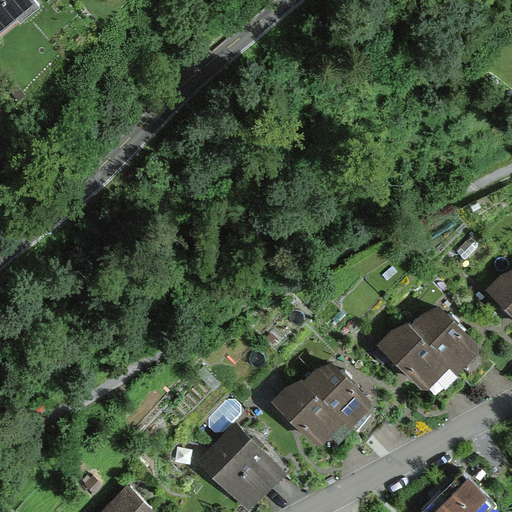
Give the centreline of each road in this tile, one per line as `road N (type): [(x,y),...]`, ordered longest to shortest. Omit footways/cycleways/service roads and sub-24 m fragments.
road 1 (track): [(511,160),(339,207),(0,415)]
road 2 (residential): [(286,0),(172,93),(68,204),(0,259)]
road 3 (residential): [(511,405),(309,511)]
